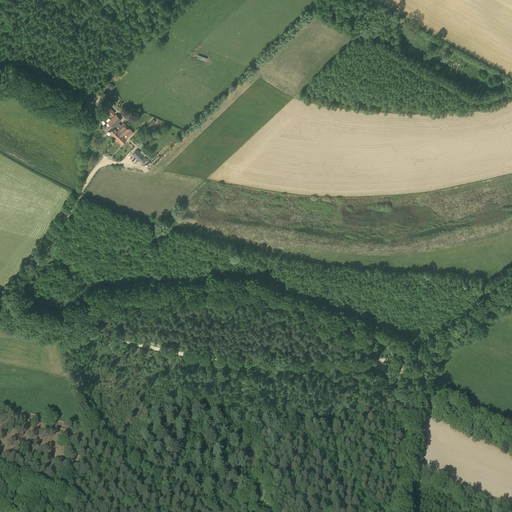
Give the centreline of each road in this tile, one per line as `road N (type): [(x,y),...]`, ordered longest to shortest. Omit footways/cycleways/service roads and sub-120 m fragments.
road 1 (track): [(370,362),(211,360),(0,311)]
road 2 (track): [(401,511),(415,389)]
